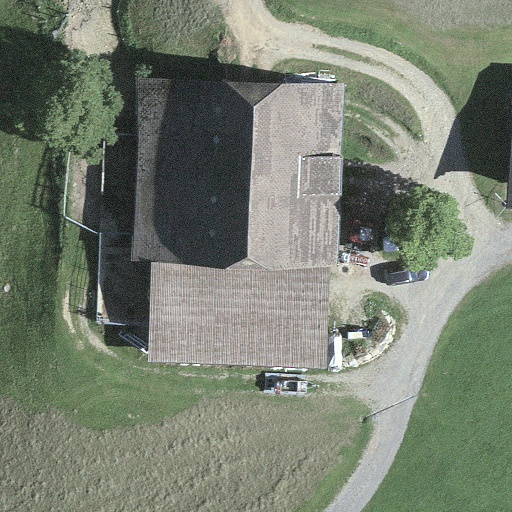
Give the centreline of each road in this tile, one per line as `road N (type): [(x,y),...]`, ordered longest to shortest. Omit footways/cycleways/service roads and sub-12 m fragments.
road 1 (track): [(245,0),(262,35),(358,55),(401,75),(424,98),(483,256)]
road 2 (track): [(511,250),(454,274),(432,305),(388,433),(340,511)]
